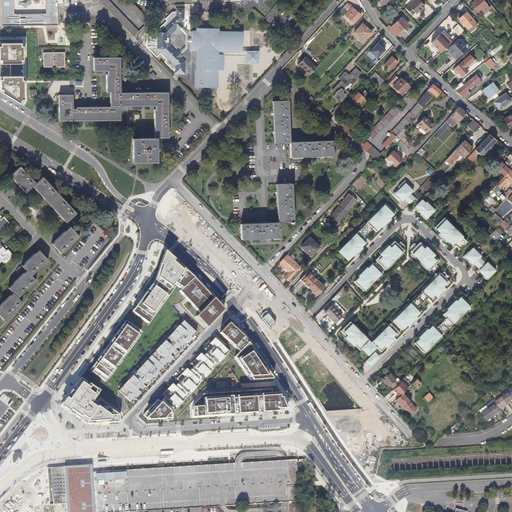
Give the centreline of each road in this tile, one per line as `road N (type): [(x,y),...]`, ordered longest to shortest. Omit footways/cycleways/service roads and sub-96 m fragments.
road 1 (residential): [(261,275),(361,160),(273,71)]
road 2 (residential): [(4,381),(80,285),(0,199)]
road 3 (residential): [(409,434),(261,275)]
road 4 (secondary): [(40,403),(136,270),(146,220)]
road 5 (residential): [(130,417),(142,432),(312,421)]
road 6 (secondary): [(146,220),(91,159),(0,104)]
road 7 (unclassified): [(220,130),(96,6)]
road 8 (secondary): [(0,132),(146,220)]
road 9 (residential): [(234,306),(130,417)]
road 10 (residential): [(377,511),(412,488),(511,484)]
road 11 (residential): [(405,55),(511,146)]
road 12 (tertiary): [(234,306),(312,421)]
road 13 (residential): [(261,275),(172,181)]
road 14 (tertiary): [(146,220),(234,306)]
